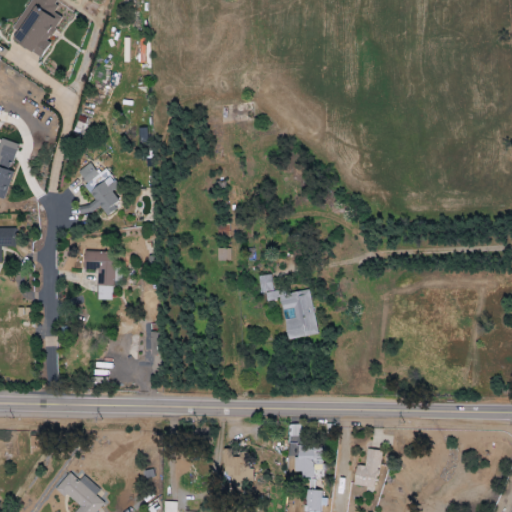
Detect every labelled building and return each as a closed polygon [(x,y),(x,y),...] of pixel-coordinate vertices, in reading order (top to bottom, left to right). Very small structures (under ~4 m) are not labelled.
[(42,58),(50,44),(48,43),(61,18),(53,13),(59,1),(56,0),(31,0),(10,41),(42,58)] [(12,172),(10,171),(18,145),(1,139),(0,141),(0,198),(4,200),(12,172)] [(106,170),(98,175),(90,163),(76,173),(95,199),(79,211),(83,217),(99,206),(106,216),(121,204),(112,192),(119,187),(106,170)] [(15,230),(0,229),(0,264),(1,264),(1,248),(15,248),(15,230)] [(230,261),(230,249),(217,249),(217,262),(230,261)] [(97,300),(113,300),(113,253),(83,253),(83,273),(103,273),(103,285),(97,285),(97,300)] [(258,277),(259,293),(272,292),(270,275),(258,277)] [(317,335),(309,289),(265,297),(266,302),(279,300),(281,311),(292,309),(294,319),(284,321),(288,341),(317,335)] [(147,362),(159,362),(158,333),(146,333),(147,362)] [(301,477),(313,478),(314,465),(322,465),(322,446),(298,446),(298,458),(294,458),(293,472),(301,472),(301,477)] [(224,449),(225,483),(252,483),(252,465),(247,465),(247,456),(231,456),(231,449),(224,449)] [(380,451),(366,449),(364,466),(356,465),(353,487),(376,489),(380,451)] [(96,511),(104,504),(95,495),(100,490),(84,475),(79,481),(69,473),(56,487),(79,507),(74,511),(96,511)] [(176,511),(177,502),(164,502),(163,511),(176,511)]
